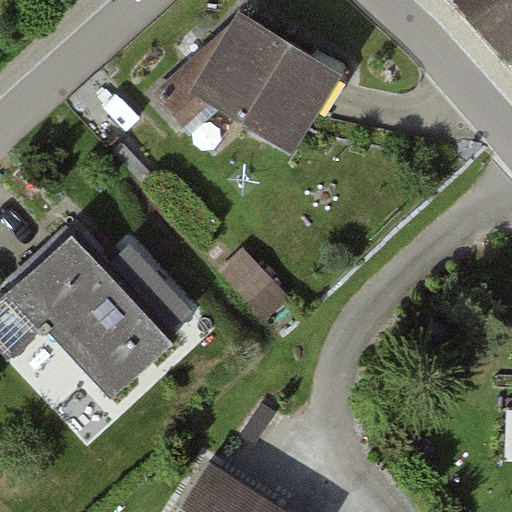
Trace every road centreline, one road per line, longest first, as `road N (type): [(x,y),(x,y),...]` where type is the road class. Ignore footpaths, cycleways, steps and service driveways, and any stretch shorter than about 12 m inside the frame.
road 1 (residential): [(388,511),(359,475),(336,419),(348,351),(365,326),(511,191)]
road 2 (residential): [(0,136),(148,0)]
road 3 (residential): [(383,0),(511,136)]
